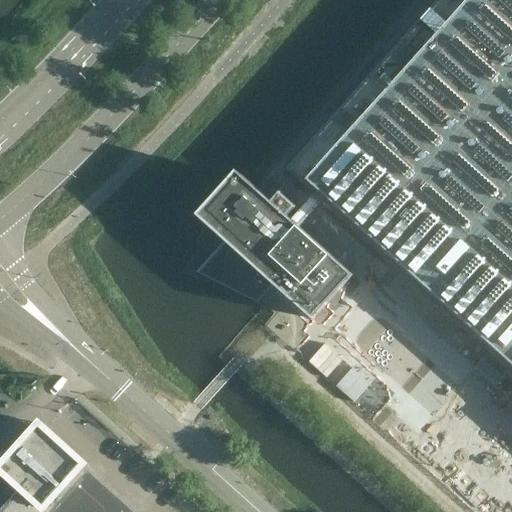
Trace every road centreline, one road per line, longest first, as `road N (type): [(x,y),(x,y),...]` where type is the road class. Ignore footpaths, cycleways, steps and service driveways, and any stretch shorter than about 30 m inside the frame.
road 1 (unclassified): [(0,220),(220,0)]
road 2 (unclassified): [(256,511),(43,318)]
road 3 (unclassified): [(117,0),(0,124)]
